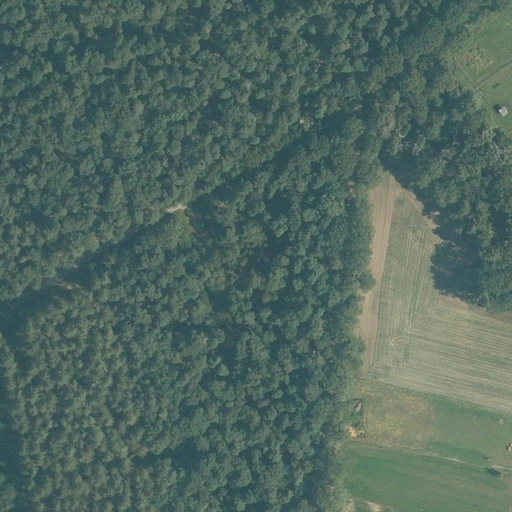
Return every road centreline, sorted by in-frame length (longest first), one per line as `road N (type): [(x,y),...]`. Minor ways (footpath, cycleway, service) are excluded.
road 1 (track): [(7,303),(354,98)]
road 2 (track): [(154,511),(137,427),(29,335),(7,303)]
road 3 (track): [(467,0),(354,98)]
